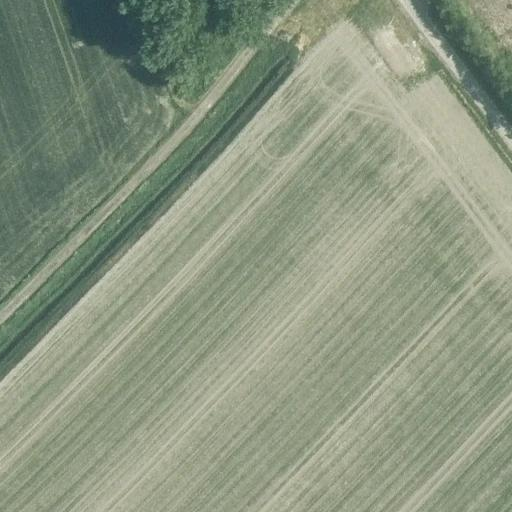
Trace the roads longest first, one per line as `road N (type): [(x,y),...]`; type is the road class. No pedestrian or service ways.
road 1 (unclassified): [(292,0),(181,132),(0,321)]
road 2 (unclassified): [(511,139),(407,0)]
